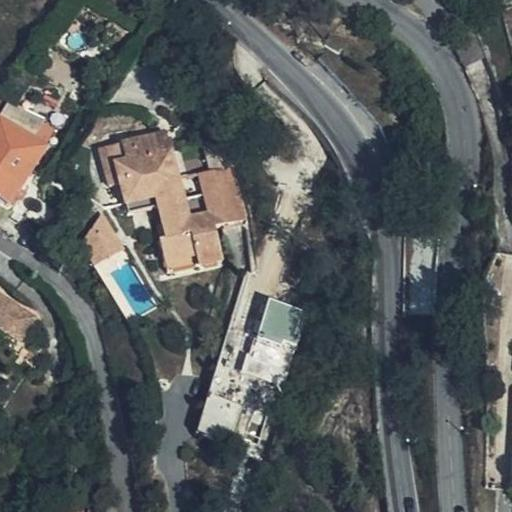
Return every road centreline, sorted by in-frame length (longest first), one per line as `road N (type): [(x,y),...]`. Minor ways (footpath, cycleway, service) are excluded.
road 1 (tertiary): [(210,0),(331,112),(362,154),(388,240),(391,410),(403,511)]
road 2 (tertiary): [(435,52),(460,101),(466,150),(447,343),(456,511)]
road 3 (residential): [(0,240),(54,276),(85,311),(135,511)]
